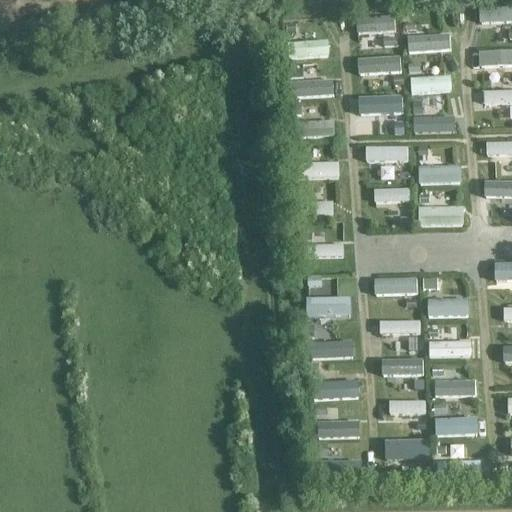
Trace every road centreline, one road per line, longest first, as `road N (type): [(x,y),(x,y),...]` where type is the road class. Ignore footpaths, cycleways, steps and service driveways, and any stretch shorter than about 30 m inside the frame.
road 1 (track): [(493,460),(461,23)]
road 2 (track): [(378,459),(342,45)]
